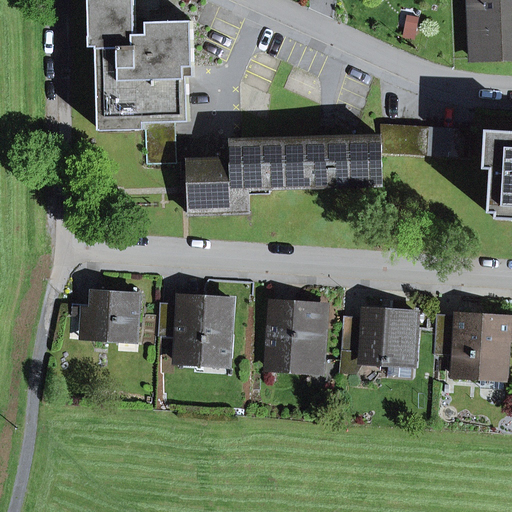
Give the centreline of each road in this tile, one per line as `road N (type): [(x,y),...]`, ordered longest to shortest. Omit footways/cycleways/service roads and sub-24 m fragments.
road 1 (residential): [(57,0),(59,241),(511,273)]
road 2 (residential): [(243,0),(393,72),(511,92)]
road 3 (unknown): [(259,7),(178,129)]
